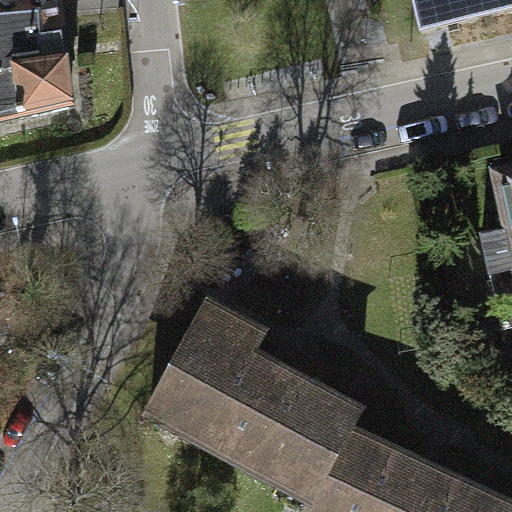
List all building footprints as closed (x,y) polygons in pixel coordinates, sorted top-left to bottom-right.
[(19,0),(19,1),(0,1),(0,125),(68,104),(60,6),(53,6),(52,0),(19,0)] [(511,0),(416,0),(425,32),(511,10),(511,0)] [(511,176),(499,179),(511,231),(482,239),(492,280),(511,275),(511,176)] [(261,344),(201,315),(149,420),(314,501),(344,441),(355,418),(250,366),(261,344)] [(487,511),(344,441),(314,501),(308,511),(487,511)]
